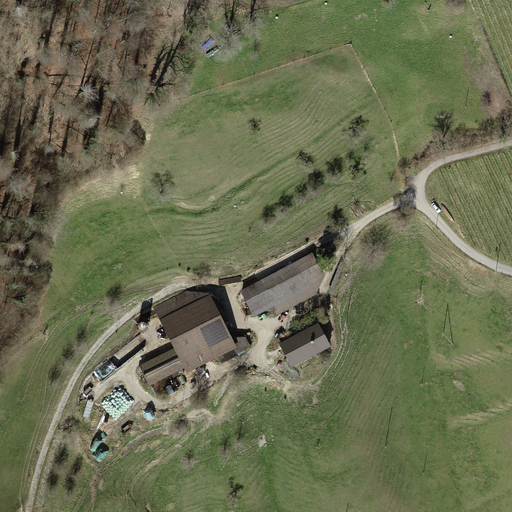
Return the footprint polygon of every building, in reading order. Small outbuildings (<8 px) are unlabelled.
[(239,293),(254,321),(271,312),(275,320),(318,297),(326,279),(313,254),(239,293)] [(220,288),(242,284),(241,278),(219,282),(220,288)] [(187,292),(156,308),(162,318),(208,294),(187,292)] [(162,318),(160,320),(175,348),(185,368),(188,372),(237,347),(209,294),(208,294),(162,318)] [(318,326),(280,347),(292,370),(331,349),(318,326)] [(139,366),(150,387),(185,368),(175,348),(139,366)] [(103,378),(110,374),(104,366),(98,371),(103,378)] [(115,431),(129,419),(123,412),(88,443),(101,457),(122,438),(115,431)]
